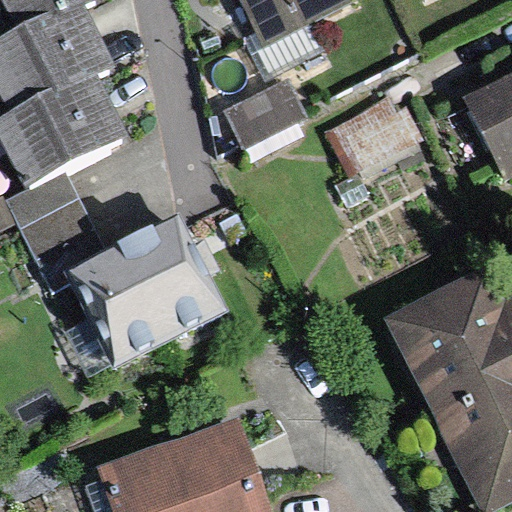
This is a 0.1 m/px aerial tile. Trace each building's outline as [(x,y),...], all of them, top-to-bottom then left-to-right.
[(0,0),(19,37),(51,21),(55,29),(85,15),(102,6),(99,0),(0,0)] [(350,0),(240,0),(266,50),(353,6),(350,0)] [(116,75),(85,15),(55,29),(51,21),(19,37),(0,46),(0,95),(12,120),(53,100),(56,105),(100,83),(116,75)] [(289,82),(227,114),(247,154),(310,122),(289,82)] [(511,82),(465,106),(506,185),(511,182),(511,82)] [(131,143),(100,83),(56,105),(53,100),(12,120),(0,125),(0,138),(27,192),(6,203),(22,234),(79,205),(64,176),(131,143)] [(388,101),(326,133),(349,178),(411,146),(388,101)] [(79,205),(22,234),(51,292),(69,285),(114,373),(226,316),(181,227),(110,264),(79,205)] [(493,276),(390,329),(484,511),(495,511),(511,503),(511,312),(511,313),(493,276)] [(264,511),(237,429),(107,472),(119,511),(264,511)]
